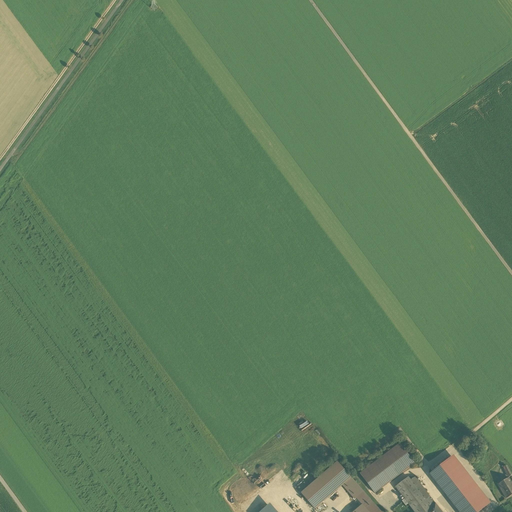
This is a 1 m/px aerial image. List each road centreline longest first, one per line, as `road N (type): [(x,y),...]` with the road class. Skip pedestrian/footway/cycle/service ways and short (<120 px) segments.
road 1 (track): [(511,274),(308,0)]
road 2 (track): [(3,155),(18,157),(132,0)]
road 3 (track): [(114,0),(0,160)]
road 4 (track): [(404,128),(511,55)]
